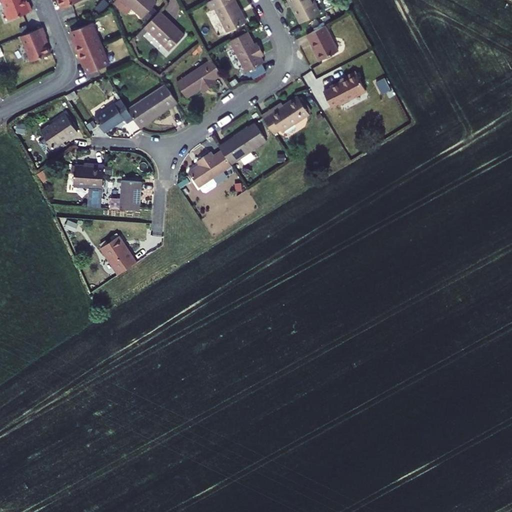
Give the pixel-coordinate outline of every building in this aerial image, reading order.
[(2,0),(6,8),(4,9),(8,20),(32,11),(28,2),(26,2),(25,0),(2,0)] [(132,8),(122,0),(116,0),(113,4),(114,8),(116,11),(120,7),(127,14),(132,8)] [(122,0),(132,8),(143,18),(144,16),(150,22),(159,12),(153,7),(157,2),(154,0),(122,0)] [(211,0),(207,2),(211,11),(215,9),(227,32),(244,23),(237,11),(240,10),(234,0),(211,0)] [(313,0),(288,0),(300,23),(320,13),(313,0)] [(237,11),(244,23),(246,22),(240,10),(237,11)] [(185,35),(160,11),(159,12),(150,22),(136,37),(139,40),(148,30),(170,51),(185,35)] [(73,44),(77,53),(101,43),(92,22),(71,31),(76,43),(73,44)] [(307,35),(320,60),(338,51),(325,26),(307,35)] [(46,36),(42,27),(21,36),(31,61),(50,53),(43,37),(46,36)] [(254,44),(248,32),(247,32),(238,37),(230,41),(246,72),(264,63),(261,57),(264,55),(259,46),(256,47),(254,44)] [(137,46),(134,41),(129,44),(135,57),(138,55),(135,47),(137,46)] [(77,53),(81,62),(83,61),(88,73),(110,64),(101,43),(77,53)] [(212,59),(177,83),(187,98),(200,89),(205,86),(208,90),(217,83),(214,79),(222,75),(212,59)] [(324,92),(332,107),(339,103),(339,104),(366,91),(356,72),(346,77),(347,79),(330,87),(331,88),(324,92)] [(134,119),(140,128),(177,103),(165,84),(128,109),(134,119)] [(75,91),(66,96),(69,100),(77,96),(75,91)] [(262,116),(274,134),(280,130),(282,132),(310,114),(309,113),(301,101),(297,96),(283,105),(271,113),(269,111),(262,116)] [(94,117),(104,132),(124,119),(127,123),(134,119),(128,109),(121,99),(94,117)] [(301,101),(309,113),(311,112),(303,99),(301,101)] [(281,103),(269,111),(271,113),(283,105),(281,103)] [(347,109),(335,115),(341,125),(353,119),(347,109)] [(78,132),(66,114),(41,131),(55,152),(66,144),(64,142),(78,132)] [(222,150),(231,165),(267,141),(255,123),(219,146),(222,150)] [(189,172),(199,187),(232,165),(231,165),(222,150),(213,156),(211,152),(202,158),(204,162),(199,165),(189,172)] [(96,167),(75,166),(74,186),(90,187),(89,207),(101,208),(104,165),(96,164),(96,167)] [(111,208),(140,210),(141,182),(122,181),(121,199),(111,198),(111,208)] [(101,248),(118,275),(137,262),(119,236),(101,248)]
